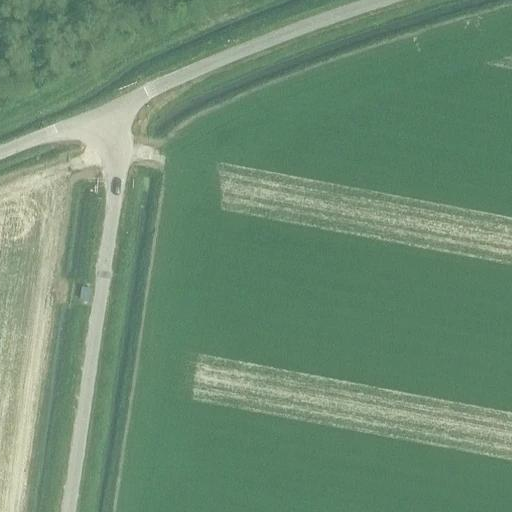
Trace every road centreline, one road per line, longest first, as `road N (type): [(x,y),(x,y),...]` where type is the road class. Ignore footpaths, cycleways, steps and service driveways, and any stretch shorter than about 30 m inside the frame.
road 1 (unclassified): [(67,511),(115,185),(102,119)]
road 2 (unclassified): [(102,119),(201,68),(387,0)]
